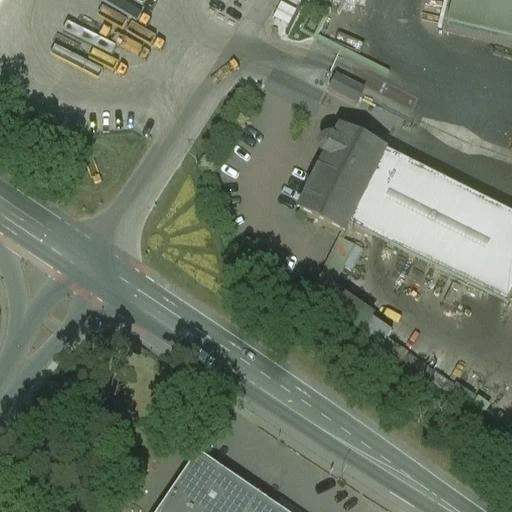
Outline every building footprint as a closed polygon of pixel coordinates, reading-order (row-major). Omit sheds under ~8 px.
[(511,0),(453,0),(447,29),(511,44),(511,0)] [(358,90),(337,80),(330,93),(351,104),(358,90)] [(382,153),(337,132),(297,212),(342,234),(345,227),(382,153)] [(511,292),(511,217),(382,153),(345,227),(506,306),(511,292)] [(348,294),(337,312),(395,350),(406,332),(348,294)] [(274,511),(197,459),(160,511),(274,511)]
